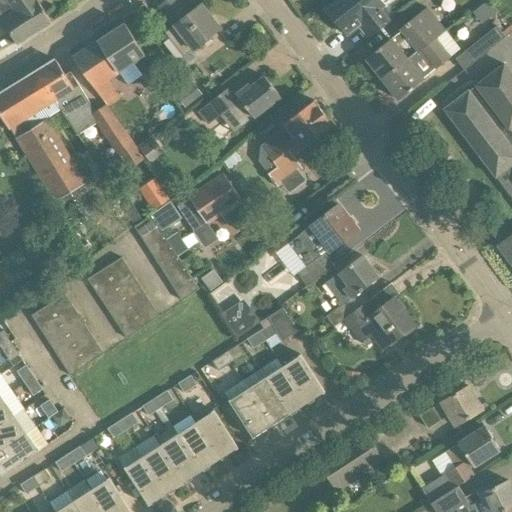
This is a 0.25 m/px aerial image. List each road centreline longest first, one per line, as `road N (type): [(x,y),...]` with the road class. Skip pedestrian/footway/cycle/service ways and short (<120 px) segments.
road 1 (residential): [(500,321),(265,0)]
road 2 (residential): [(500,321),(204,511)]
road 3 (residential): [(115,0),(0,72)]
